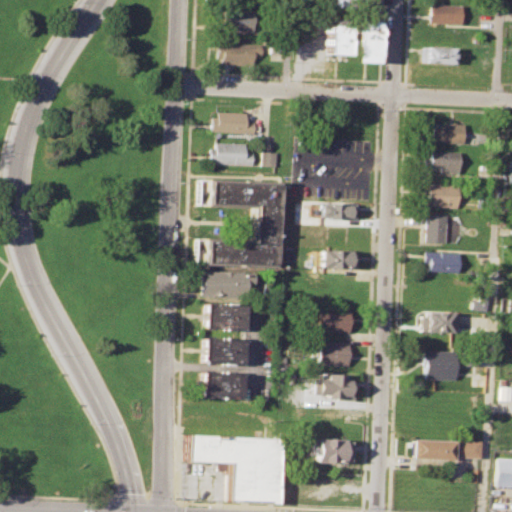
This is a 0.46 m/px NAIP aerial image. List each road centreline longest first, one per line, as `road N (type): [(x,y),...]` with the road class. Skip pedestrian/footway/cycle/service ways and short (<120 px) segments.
road 1 (secondary): [(99,0),(38,101),(18,154),(16,194),(44,296),(107,420),(141,511)]
road 2 (secondary): [(150,511),(162,399),(176,0)]
road 3 (residential): [(375,511),(395,0)]
road 4 (residential): [(173,87),(511,100)]
